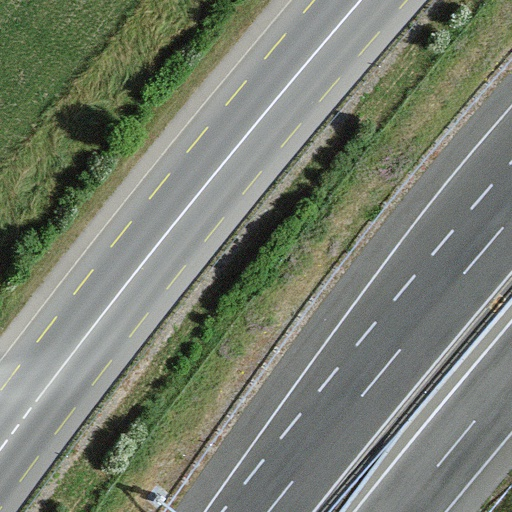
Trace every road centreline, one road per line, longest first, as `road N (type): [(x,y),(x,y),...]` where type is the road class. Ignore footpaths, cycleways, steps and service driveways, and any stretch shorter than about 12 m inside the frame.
road 1 (primary): [(364,0),(0,457)]
road 2 (motorway): [(511,213),(264,511)]
road 3 (motorway): [(403,511),(511,381)]
